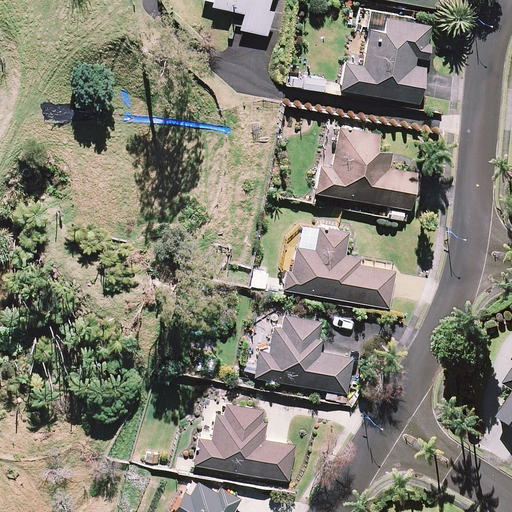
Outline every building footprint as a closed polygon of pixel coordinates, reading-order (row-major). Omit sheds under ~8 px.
[(267,24),(271,0),(238,0),(235,17),(267,24)] [(413,63),(414,56),(425,58),(428,41),(425,41),(428,23),(383,15),(380,30),(366,28),(359,63),(342,60),(337,87),(414,101),(420,65),(413,63)] [(315,163),(310,189),(388,204),(386,217),(404,220),(413,172),(380,166),(382,153),(371,151),(374,132),(334,125),(333,132),(324,130),(318,164),(315,163)] [(261,143),(236,139),(232,167),(257,171),(261,143)] [(345,231),(315,225),(311,247),(292,244),(288,269),(283,268),(280,286),(386,306),(393,270),(355,263),(357,255),(341,253),(345,231)] [(268,271),(249,268),(246,284),(266,286),(268,271)] [(281,308),(264,299),(256,314),(273,323),(281,308)] [(319,319),(280,313),(278,328),(270,327),(266,351),(255,349),(251,374),(343,391),(350,355),(314,349),(319,319)] [(511,429),(511,373),(503,386),(511,391),(511,394),(496,419),(511,429)] [(265,409),(222,401),(220,412),(213,411),(208,437),(196,435),(191,462),(286,479),(292,444),(260,438),(265,409)] [(229,511),(236,496),(186,476),(170,511),(229,511)]
